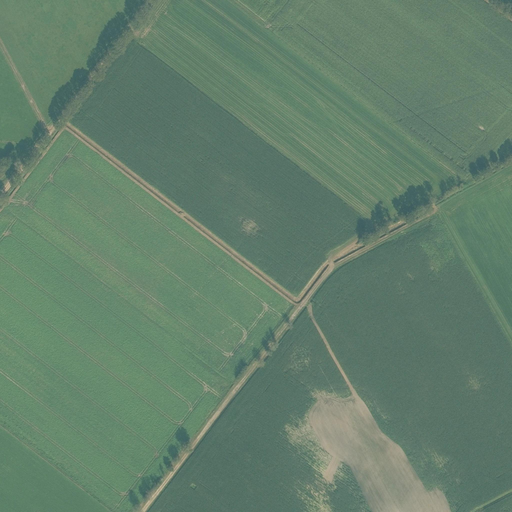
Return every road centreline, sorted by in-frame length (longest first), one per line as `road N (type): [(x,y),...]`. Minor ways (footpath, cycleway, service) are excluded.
road 1 (track): [(436,212),(334,266),(143,511)]
road 2 (track): [(48,132),(149,0)]
